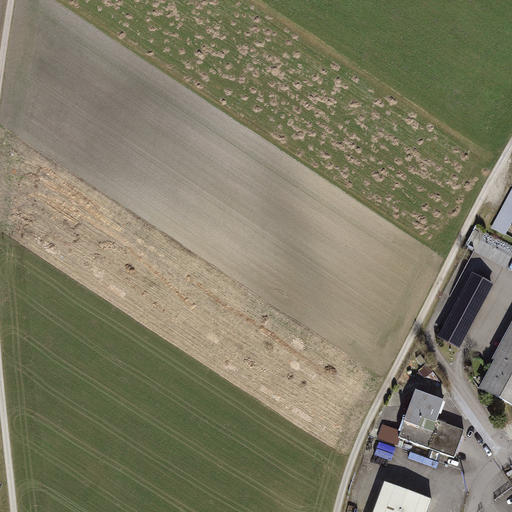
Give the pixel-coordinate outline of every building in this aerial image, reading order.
[(511,189),(492,228),(505,235),(511,222),(511,189)] [(460,348),(494,285),(473,274),(439,337),(460,348)] [(511,326),(478,388),(511,407),(511,326)] [(455,459),(465,432),(439,423),(447,402),(416,391),(401,431),(384,425),(378,440),(398,447),(400,440),(455,459)] [(428,511),(432,501),(383,484),(373,511),(428,511)]
